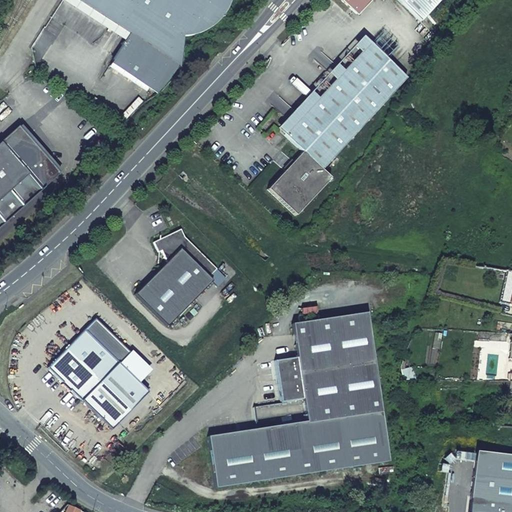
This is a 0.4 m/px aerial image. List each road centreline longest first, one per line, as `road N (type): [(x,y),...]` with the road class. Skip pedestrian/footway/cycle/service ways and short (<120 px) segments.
road 1 (secondary): [(290,0),(44,259),(0,295)]
road 2 (unknown): [(21,441),(44,414),(36,399),(40,361),(81,316),(101,317),(174,394)]
road 3 (unknown): [(130,511),(168,439),(201,409),(270,377)]
road 4 (residential): [(0,422),(82,495),(120,511)]
